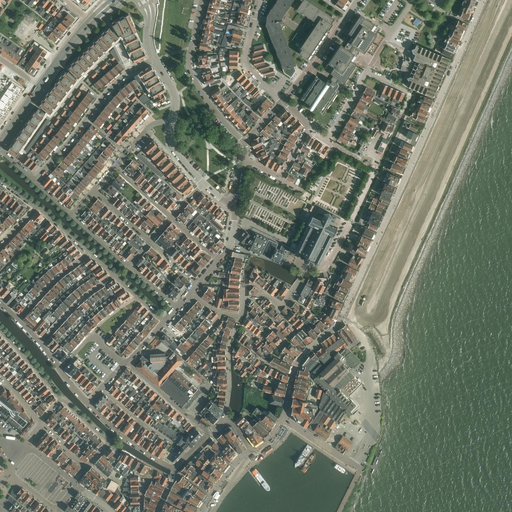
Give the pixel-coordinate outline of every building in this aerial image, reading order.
[(43,0),(37,9),(35,11),(37,12),(39,10),(41,8),(41,7),(42,6),(45,8),(51,1),(48,0),(43,0)] [(267,24),(266,24),(283,68),(282,68),(284,73),(291,77),(294,73),(296,70),(294,66),(296,65),(296,64),(295,61),(294,61),(291,51),(290,49),(286,39),(285,37),(285,36),(281,27),(281,26),(281,24),(280,24),(280,23),(281,23),(283,23),(283,21),(280,21),(280,20),(281,19),(283,18),(282,17),(285,13),(288,9),(289,8),(290,7),(290,6),(292,2),(293,2),(293,1),(293,0),(277,0),(267,16),(267,17),(268,17),(267,24)] [(301,0),(302,1),(296,9),(317,23),(316,24),(308,35),(301,46),(300,48),(301,49),(299,53),(309,60),(326,34),(325,33),(328,29),(330,26),(331,23),(335,19),(307,0),(301,0)] [(333,0),(337,2),(335,5),(342,10),(345,5),(339,0),(338,0),(333,0)] [(466,0),(464,6),(465,6),(472,9),(473,6),(474,6),(475,4),(474,4),(466,0)] [(51,1),(45,8),(50,12),(55,5),(51,1)] [(210,1),(208,7),(218,9),(219,7),(220,6),(230,9),(231,7),(220,4),(210,1)] [(47,16),(45,18),(47,20),(49,18),(51,15),(52,14),(55,16),(60,9),(55,5),(50,12),(47,16)] [(465,6),(460,17),(467,20),(472,9),(465,6)] [(208,7),(207,13),(215,15),(215,14),(217,15),(218,9),(208,7)] [(60,11),(58,13),(61,16),(65,19),(71,25),(75,20),(68,14),(67,12),(64,15),(60,11)] [(207,13),(206,19),(214,21),(216,21),(227,24),(228,21),(217,18),(216,18),(217,15),(215,15),(207,13)] [(8,150),(8,151),(22,160),(28,153),(33,145),(39,137),(44,129),(50,121),(53,117),(80,82),(116,47),(115,45),(118,44),(121,43),(130,62),(131,64),(147,57),(135,32),(137,31),(129,14),(116,23),(115,23),(111,27),(69,68),(69,69),(68,69),(66,72),(65,72),(63,75),(63,76),(60,79),(60,80),(58,82),(57,83),(56,85),(55,85),(53,88),(53,89),(52,89),(50,92),(49,93),(47,96),(46,97),(44,100),(43,102),(42,102),(40,105),(39,106),(38,108),(8,150)] [(340,45),(324,69),(333,76),(331,79),(330,79),(330,80),(335,84),(336,83),(339,79),(344,83),(356,64),(352,62),(359,52),(357,52),(359,50),(364,53),(377,33),(381,29),(374,24),(360,15),(351,29),(348,33),(352,36),(344,47),(340,45)] [(232,17),(231,19),(235,21),(236,21),(235,25),(243,27),(244,26),(246,20),(238,18),(232,17)] [(54,18),(51,21),(53,23),(54,22),(58,25),(56,28),(63,33),(67,29),(61,24),(60,23),(56,19),(54,18)] [(65,19),(61,24),(67,29),(71,25),(65,19)] [(206,19),(204,25),(212,27),(215,27),(225,29),(226,27),(216,24),(216,21),(214,21),(206,19)] [(457,20),(455,22),(457,23),(456,26),(464,30),(467,24),(465,24),(458,21),(457,20)] [(50,22),(48,25),(51,28),(52,27),(54,30),(52,32),(59,38),(63,33),(56,28),(50,22)] [(204,25),(203,30),(211,32),(213,33),(223,35),(224,32),(214,30),(215,27),(212,27),(204,25)] [(228,25),(225,35),(227,35),(241,39),(243,31),(240,31),(240,28),(228,25)] [(452,25),(450,29),(454,31),(461,35),(464,30),(456,26),(452,25)] [(47,27),(43,31),(45,32),(46,31),(50,34),(48,37),(55,43),(59,38),(52,32),(48,28),(47,27)] [(203,30),(202,36),(210,38),(213,39),(214,36),(212,36),(213,33),(211,32),(203,30)] [(449,34),(448,36),(459,41),(461,35),(454,31),(452,35),(449,34)] [(225,35),(221,46),(227,47),(228,44),(226,44),(228,38),(230,39),(230,38),(232,38),(232,39),(231,44),(239,46),(239,45),(240,45),(241,43),(241,42),(240,42),(241,39),(227,35),(225,35)] [(202,36),(201,42),(208,44),(209,44),(212,44),(213,39),(210,38),(202,36)] [(447,40),(446,42),(447,43),(455,46),(456,47),(459,41),(448,36),(447,40)] [(201,42),(199,48),(207,50),(211,51),(212,48),(208,47),(208,44),(201,42)] [(5,47),(1,54),(6,58),(15,45),(12,43),(10,46),(7,46),(6,46),(5,47)] [(445,48),(444,49),(452,52),(453,52),(455,46),(447,43),(445,48)] [(255,49),(253,49),(254,53),(261,51),(265,51),(263,44),(254,47),(255,49)] [(15,45),(6,58),(11,61),(16,54),(15,54),(16,53),(15,52),(15,50),(17,46),(15,45)] [(404,62),(400,70),(410,74),(405,85),(406,86),(417,90),(433,98),(450,60),(434,53),(433,52),(430,51),(416,45),(415,49),(412,50),(413,53),(411,56),(408,57),(409,60),(409,62),(405,60),(404,62)] [(441,46),(439,49),(443,51),(442,54),(450,57),(452,52),(444,49),(445,48),(441,46)] [(40,47),(36,52),(44,58),(48,52),(40,47)] [(16,54),(11,61),(16,65),(21,57),(19,53),(22,49),(20,48),(16,53),(15,54),(16,54)] [(114,48),(110,52),(113,55),(115,58),(118,61),(120,61),(114,48)] [(221,48),(219,53),(219,57),(220,57),(223,57),(223,52),(227,53),(227,49),(221,48)] [(253,56),(252,56),(253,60),(255,60),(255,61),(262,59),(261,58),(263,57),(262,54),(261,51),(254,53),(252,53),(253,56)] [(36,52),(32,57),(40,63),(44,58),(36,52)] [(197,54),(197,59),(198,59),(199,61),(208,60),(218,58),(217,55),(208,57),(208,53),(202,54),(201,53),(197,54)] [(32,57),(29,63),(36,68),(40,63),(32,57)] [(21,61),(19,64),(21,65),(23,62),(26,65),(26,66),(25,68),(29,71),(29,72),(32,75),(33,75),(35,72),(35,71),(36,68),(29,63),(25,60),(22,58),(21,61)] [(255,62),(253,62),(255,66),(256,66),(256,68),(258,68),(265,66),(265,65),(265,63),(264,59),(262,60),(262,59),(255,61),(255,62)] [(117,65),(114,67),(119,73),(124,69),(119,63),(118,61),(116,63),(117,65)] [(201,73),(200,73),(202,77),(203,76),(203,78),(213,75),(211,70),(214,70),(213,69),(220,67),(219,63),(215,65),(212,66),(208,66),(204,68),(205,71),(201,72),(201,73)] [(265,66),(258,68),(259,71),(261,71),(261,73),(263,72),(270,71),(270,70),(270,68),(269,64),(268,64),(265,65),(265,66)] [(151,66),(139,73),(142,78),(144,77),(144,78),(143,79),(146,84),(147,83),(148,84),(147,85),(150,90),(151,89),(152,91),(153,92),(152,93),(154,98),(155,98),(163,93),(166,91),(166,90),(164,87),(163,86),(162,87),(161,85),(160,84),(161,83),(161,82),(160,79),(159,79),(159,78),(157,79),(157,78),(158,77),(157,76),(157,75),(156,73),(155,73),(155,72),(154,73),(153,71),(154,71),(153,70),(154,69),(152,67),(151,66)] [(114,67),(109,72),(114,77),(119,73),(114,67)] [(270,71),(263,72),(264,76),(266,76),(266,78),(275,75),(274,69),(273,69),(270,70),(270,71)] [(236,79),(231,84),(234,86),(244,76),(240,71),(235,77),(236,79)] [(109,72),(104,76),(109,81),(114,77),(109,72)] [(204,80),(203,80),(204,84),(205,84),(209,83),(210,86),(222,82),(222,78),(217,80),(217,79),(214,80),(213,75),(203,78),(204,80)] [(104,76),(99,80),(104,86),(109,81),(104,76)] [(244,76),(234,86),(235,88),(236,88),(241,83),(243,85),(248,80),(244,76)] [(304,98),(303,100),(311,105),(309,108),(309,109),(310,110),(311,111),(312,111),(313,110),(314,108),(322,113),(324,111),(325,111),(329,105),(328,104),(331,100),(332,101),(337,94),(336,93),(337,91),(338,90),(338,91),(339,90),(340,88),(341,87),(335,84),(330,80),(328,81),(326,83),(318,78),(316,80),(315,79),(310,86),(312,87),(309,91),(308,90),(303,97),(304,98)] [(135,79),(129,83),(134,90),(139,85),(135,79)] [(99,80),(94,84),(99,90),(104,86),(99,80)] [(248,80),(243,85),(247,89),(252,84),(248,80)] [(11,81),(0,96),(0,119),(22,89),(11,81)] [(129,83),(124,87),(129,94),(134,90),(129,83)] [(242,94),(244,96),(246,94),(249,91),(250,93),(251,93),(256,88),(252,84),(247,89),(242,94)] [(382,84),(379,92),(382,93),(381,96),(383,97),(388,86),(382,84)] [(212,91),(210,93),(214,98),(220,93),(222,92),(222,91),(225,89),(225,90),(228,88),(225,85),(223,87),(221,89),(219,86),(216,89),(215,87),(210,90),(212,91)] [(388,86),(383,97),(385,98),(387,95),(390,96),(393,89),(388,86)] [(124,87),(119,92),(125,98),(127,96),(128,98),(129,97),(131,96),(129,94),(124,87)] [(250,93),(248,95),(250,98),(253,95),(255,97),(260,92),(260,91),(258,89),(256,88),(251,93),(250,93)] [(363,93),(372,98),(375,93),(366,88),(365,88),(364,90),(365,91),(363,93)] [(393,89),(390,96),(393,98),(392,101),(394,102),(399,91),(393,89)] [(399,91),(394,102),(396,103),(398,100),(401,101),(405,94),(399,91)] [(119,92),(114,97),(120,102),(124,98),(125,98),(119,92)] [(220,93),(214,98),(215,99),(214,100),(216,102),(217,102),(223,97),(224,97),(222,95),(224,94),(222,92),(220,93)] [(88,93),(84,98),(91,103),(94,98),(88,93)] [(144,93),(139,99),(144,104),(151,100),(144,93)] [(151,100),(144,104),(147,106),(155,101),(157,105),(160,103),(162,103),(165,101),(166,100),(166,99),(163,93),(155,98),(154,98),(153,98),(151,100)] [(361,95),(360,98),(360,99),(367,103),(369,99),(372,101),(373,98),(363,93),(363,94),(362,95),(361,95)] [(217,102),(217,103),(218,105),(219,105),(220,106),(226,102),(227,101),(230,98),(232,97),(230,95),(226,98),(225,96),(224,97),(223,97),(217,102)] [(420,95),(418,102),(420,103),(429,107),(430,107),(433,101),(424,97),(420,95)] [(114,97),(110,102),(116,107),(120,102),(114,97)] [(84,98),(81,102),(87,108),(91,103),(84,98)] [(229,105),(223,110),(224,112),(226,115),(227,114),(234,108),(232,106),(237,101),(239,99),(238,98),(231,104),(229,105)] [(267,98),(262,103),(263,103),(268,108),(273,104),(267,98)] [(360,99),(357,104),(365,108),(367,110),(369,107),(365,105),(367,103),(360,99)] [(81,102),(77,107),(83,112),(85,110),(87,108),(81,102)] [(110,102),(105,107),(112,112),(116,107),(110,102)] [(226,102),(220,106),(221,108),(221,109),(222,110),(223,110),(229,105),(226,102)] [(255,108),(255,109),(255,110),(256,111),(255,112),(261,117),(268,108),(263,103),(262,105),(259,107),(258,106),(257,106),(256,107),(255,108)] [(418,108),(427,112),(429,107),(420,103),(418,108)] [(357,104),(354,110),(368,117),(368,116),(368,115),(367,115),(366,115),(362,113),(363,112),(364,109),(365,108),(357,104)] [(132,105),(130,108),(143,119),(145,117),(147,115),(147,114),(149,111),(143,106),(140,109),(138,110),(132,105)] [(234,108),(227,114),(228,116),(228,117),(229,118),(230,118),(236,113),(234,111),(235,110),(238,107),(236,105),(234,108)] [(389,108),(388,110),(391,111),(391,112),(393,112),(392,114),(398,117),(399,114),(398,114),(400,110),(392,106),(391,108),(389,108)] [(77,107),(73,112),(80,117),(83,112),(77,107)] [(105,107),(102,112),(108,117),(112,112),(105,107)] [(247,107),(245,109),(249,112),(249,114),(248,115),(256,122),(259,118),(252,111),(247,107)] [(284,107),(278,114),(280,116),(279,118),(280,119),(281,120),(283,118),(289,112),(284,107)] [(417,107),(414,113),(425,118),(427,112),(418,108),(417,107)] [(130,108),(128,109),(131,111),(130,111),(135,115),(133,118),(139,123),(143,119),(130,108)] [(71,110),(67,115),(70,117),(76,122),(80,117),(73,112),(71,110)] [(236,113),(230,118),(234,122),(244,111),(243,110),(239,113),(237,112),(236,113)] [(354,110),(351,115),(356,118),(360,120),(362,121),(364,118),(367,120),(368,117),(354,110)] [(244,111),(234,122),(235,124),(235,125),(236,126),(237,126),(243,120),(241,118),(246,113),(244,111)] [(98,117),(97,117),(104,122),(105,121),(108,117),(102,112),(98,117)] [(289,112),(283,118),(285,121),(283,123),(285,125),(293,116),(289,112)] [(411,117),(420,121),(423,122),(425,118),(414,113),(413,112),(411,116),(411,117)] [(384,116),(383,118),(386,119),(394,123),(396,119),(394,118),(395,116),(389,113),(387,118),(384,116)] [(243,120),(237,126),(241,130),(247,124),(249,121),(251,119),(247,116),(246,117),(248,119),(245,123),(243,120)] [(273,119),(272,120),(274,122),(278,125),(280,126),(283,123),(281,122),(279,120),(276,116),(273,119)] [(70,117),(66,121),(72,127),(76,122),(70,117)] [(97,117),(94,123),(99,127),(104,122),(97,117)] [(285,129),(284,130),(287,132),(287,131),(287,129),(287,127),(288,127),(290,124),(292,126),(298,120),(294,117),(288,122),(285,125),(285,129)] [(351,117),(347,122),(352,125),(356,127),(360,128),(361,128),(362,127),(362,126),(362,125),(358,123),(360,120),(356,118),(355,119),(351,117)] [(133,118),(129,122),(135,128),(139,123),(133,118)] [(125,119),(123,121),(127,124),(127,125),(125,127),(131,132),(135,128),(129,122),(125,119)] [(383,125),(381,129),(383,130),(383,131),(385,133),(386,132),(387,132),(387,131),(391,133),(393,128),(394,126),(391,124),(392,123),(386,120),(385,121),(383,125)] [(66,121),(62,126),(69,131),(71,128),(72,127),(66,121)] [(247,124),(241,130),(243,131),(242,132),(244,133),(245,133),(250,128),(248,126),(251,123),(249,121),(247,124)] [(272,121),(268,124),(274,130),(275,131),(276,129),(275,128),(277,126),(272,121)] [(293,127),(289,131),(291,133),(296,136),(298,137),(300,133),(299,132),(302,130),(301,129),(304,126),(298,121),(293,127)] [(405,121),(404,123),(406,124),(405,126),(409,128),(417,132),(418,128),(418,127),(411,124),(411,123),(405,121)] [(347,123),(344,128),(352,133),(354,129),(356,131),(360,133),(361,130),(356,127),(352,125),(352,126),(347,123)] [(92,125),(88,129),(95,135),(97,132),(104,139),(106,136),(104,134),(99,130),(92,125)] [(115,125),(112,128),(118,133),(117,135),(118,135),(114,139),(120,145),(127,136),(121,131),(117,127),(115,125)] [(267,125),(264,129),(269,134),(271,133),(276,138),(278,136),(276,133),(273,131),(267,125)] [(62,126),(59,131),(65,136),(69,131),(62,126)] [(125,127),(121,131),(127,136),(131,132),(125,127)] [(342,131),(341,133),(353,140),(356,135),(344,128),(343,130),(343,129),(342,131)] [(88,129),(84,134),(91,139),(95,135),(88,129)] [(409,130),(406,137),(413,140),(415,141),(418,134),(416,134),(409,130)] [(58,131),(55,135),(61,141),(61,140),(65,136),(59,131),(58,131)] [(84,134),(81,139),(87,144),(91,139),(84,134)] [(289,136),(288,139),(295,143),(297,138),(295,137),(290,134),(289,136)] [(307,138),(305,142),(308,144),(307,147),(310,149),(312,146),(315,139),(314,138),(308,134),(306,138),(307,138)] [(341,134),(338,139),(346,144),(348,141),(354,144),(355,142),(355,141),(341,134)] [(55,135),(51,140),(57,145),(61,141),(55,135)] [(280,138),(279,140),(282,141),(283,141),(286,143),(284,145),(291,149),(294,144),(287,140),(288,139),(282,136),(280,138)] [(255,141),(251,143),(254,149),(266,143),(263,138),(261,139),(260,138),(260,139),(259,137),(258,138),(257,138),(256,139),(254,140),(255,141)] [(81,139),(77,143),(84,149),(86,150),(91,154),(92,152),(90,151),(88,149),(88,148),(85,146),(87,144),(81,139)] [(107,139),(105,141),(109,145),(107,147),(113,152),(117,148),(111,143),(107,140),(107,139)] [(272,142),(268,143),(270,148),(277,144),(278,142),(274,139),(273,139),(275,143),(273,144),(272,142)] [(51,140),(47,144),(53,150),(57,145),(51,140)] [(149,143),(144,148),(144,149),(154,160),(164,151),(160,148),(161,148),(160,146),(158,145),(157,143),(153,140),(152,141),(151,141),(149,142),(149,143)] [(317,152),(312,160),(315,162),(320,156),(321,153),(326,146),(320,142),(319,143),(317,141),(313,147),(312,149),(317,152)] [(404,142),(401,148),(410,152),(413,146),(410,145),(405,142),(404,142)] [(45,146),(43,149),(49,154),(53,150),(47,144),(45,143),(43,144),(45,146)] [(75,146),(74,148),(80,153),(82,150),(85,152),(88,154),(89,156),(91,154),(86,150),(84,149),(77,143),(75,146)] [(103,143),(101,145),(105,149),(104,151),(109,156),(113,152),(107,147),(103,143)] [(270,148),(257,154),(258,156),(258,157),(259,159),(260,159),(260,160),(268,156),(266,153),(270,151),(272,154),(272,153),(275,148),(277,145),(277,144),(270,148)] [(262,146),(255,150),(257,154),(266,149),(264,145),(262,146)] [(301,153),(300,155),(305,158),(306,156),(308,154),(310,149),(306,147),(303,145),(301,150),(305,152),(304,155),(301,153)] [(380,145),(377,151),(383,153),(386,148),(380,145)] [(284,146),(281,151),(288,154),(291,150),(284,146)] [(321,153),(320,156),(324,158),(326,156),(327,157),(332,150),(330,149),(326,146),(322,152),(321,153)] [(99,147),(98,149),(102,153),(100,155),(106,160),(109,156),(104,151),(99,147)] [(74,148),(70,153),(76,158),(77,158),(81,154),(80,153),(74,148)] [(43,149),(39,153),(45,159),(49,154),(43,149)] [(401,149),(398,155),(407,159),(409,154),(407,153),(408,152),(407,152),(401,149)] [(95,151),(92,155),(94,157),(96,155),(98,157),(96,159),(102,164),(106,160),(100,155),(99,153),(96,151),(95,151)] [(164,151),(154,160),(164,172),(174,163),(171,159),(170,158),(168,156),(167,155),(164,151)] [(281,152),(278,156),(280,157),(285,160),(288,155),(281,152)] [(70,153),(66,157),(72,162),(74,160),(76,161),(78,160),(77,159),(77,158),(76,158),(70,153)] [(139,153),(137,155),(161,177),(164,175),(139,153)] [(263,162),(263,163),(263,164),(268,167),(271,160),(272,159),(273,159),(275,155),(272,153),(272,154),(269,155),(270,156),(269,159),(267,157),(264,162),(264,161),(263,162)] [(92,155),(88,159),(89,159),(90,161),(92,159),(97,163),(95,165),(101,171),(105,166),(102,164),(96,159),(94,157),(92,155)] [(294,162),(293,164),(300,168),(300,167),(302,163),(303,162),(305,159),(305,158),(300,155),(298,155),(296,159),(299,161),(298,164),(294,162)] [(27,156),(22,161),(26,165),(31,159),(27,156)] [(272,160),(268,167),(273,170),(277,163),(278,160),(280,157),(278,156),(277,156),(276,159),(274,161),(272,160)] [(397,156),(394,163),(399,165),(400,164),(404,166),(406,160),(397,156)] [(66,157),(62,162),(68,167),(70,169),(72,171),(74,169),(72,167),(70,165),(72,162),(66,157)] [(31,159),(26,165),(30,168),(35,162),(31,159)] [(88,159),(87,161),(92,166),(90,167),(92,169),(91,169),(97,175),(101,171),(95,165),(89,159),(88,159)] [(302,168),(300,173),(300,174),(302,175),(303,175),(307,177),(309,172),(312,167),(309,165),(310,163),(306,160),(305,163),(303,162),(302,163),(300,167),(302,168)] [(132,161),(128,166),(137,174),(138,173),(139,171),(138,170),(140,168),(138,166),(132,161)] [(35,162),(30,168),(34,171),(39,166),(35,162)] [(62,162),(58,166),(64,172),(66,170),(67,170),(73,174),(74,173),(72,171),(70,169),(68,167),(62,162)] [(85,163),(83,165),(89,170),(87,173),(88,173),(93,179),(97,175),(91,169),(92,169),(90,167),(85,163)] [(174,163),(164,172),(175,183),(184,174),(181,171),(180,170),(179,168),(177,166),(177,167),(174,163)] [(278,163),(274,170),(279,173),(282,166),(278,163)] [(293,164),(289,173),(292,175),(295,177),(296,175),(297,172),(300,168),(293,164)] [(392,164),(390,170),(396,173),(397,172),(401,173),(403,168),(392,164)] [(137,174),(133,178),(134,179),(138,183),(143,177),(145,175),(142,173),(142,172),(147,167),(145,165),(139,171),(138,173),(137,174)] [(127,166),(123,170),(129,175),(133,178),(137,174),(128,166),(127,166)] [(57,167),(53,172),(60,178),(61,179),(65,183),(67,181),(62,176),(64,173),(57,167)] [(81,168),(79,169),(86,175),(84,177),(84,178),(90,183),(93,179),(88,173),(81,168)] [(383,171),(381,175),(388,178),(386,182),(396,186),(397,184),(398,183),(397,183),(397,182),(398,181),(399,179),(399,178),(383,171)] [(77,172),(76,174),(82,180),(80,181),(80,182),(86,187),(90,183),(84,178),(84,177),(77,172)] [(45,181),(42,183),(47,187),(52,181),(53,179),(56,176),(52,173),(49,176),(47,178),(46,178),(44,180),(45,181)] [(287,175),(286,178),(287,178),(286,179),(293,183),(295,184),(298,178),(296,177),(295,177),(292,175),(289,173),(288,174),(289,174),(288,176),(287,175)] [(147,182),(143,187),(143,188),(147,192),(152,187),(156,183),(156,182),(157,181),(157,180),(159,178),(157,176),(155,174),(153,175),(156,178),(154,180),(150,185),(148,183),(147,182)] [(184,174),(175,183),(185,195),(191,190),(192,190),(193,189),(193,188),(195,186),(191,182),(192,182),(190,181),(189,179),(188,178),(184,174)] [(119,175),(115,179),(121,185),(124,188),(128,183),(125,181),(119,175)] [(74,176),(72,178),(79,183),(77,186),(83,191),(86,187),(80,182),(80,181),(76,177),(74,176)] [(143,177),(138,183),(142,186),(142,187),(143,187),(147,182),(148,181),(151,178),(149,176),(146,179),(143,177)] [(52,181),(47,187),(51,191),(57,184),(61,180),(59,179),(56,182),(53,179),(52,181)] [(68,182),(66,184),(69,186),(70,184),(75,188),(73,190),(79,195),(83,191),(77,186),(70,180),(68,182)] [(115,180),(111,184),(117,190),(119,188),(122,190),(123,189),(124,188),(115,180)] [(152,187),(147,192),(152,195),(156,190),(157,190),(163,183),(164,182),(162,180),(160,182),(160,183),(154,189),(152,187)] [(57,184),(51,191),(55,194),(65,184),(63,182),(60,186),(57,184)] [(382,182),(380,188),(394,194),(396,188),(382,182)] [(108,187),(105,190),(108,193),(112,196),(115,198),(117,196),(119,193),(117,191),(110,185),(108,188),(108,187)] [(62,189),(56,196),(60,199),(66,192),(67,192),(70,189),(68,187),(65,191),(62,189)] [(156,190),(152,195),(156,199),(161,194),(161,193),(162,193),(164,190),(162,188),(159,192),(157,190),(156,190)] [(380,188),(377,193),(391,199),(394,194),(380,188)] [(161,194),(156,199),(160,203),(166,196),(170,191),(169,190),(169,191),(168,190),(164,195),(162,193),(161,193),(161,194)] [(66,192),(60,199),(63,201),(65,203),(74,192),(72,191),(69,194),(67,192),(66,192)] [(0,197),(0,206),(1,205),(0,204),(0,202),(1,201),(3,203),(4,202),(9,195),(4,192),(0,197)] [(74,192),(65,203),(69,207),(74,201),(72,199),(75,196),(77,198),(78,196),(74,192)] [(170,200),(164,207),(169,211),(172,208),(176,204),(176,203),(175,203),(173,201),(175,199),(176,198),(178,200),(181,197),(176,193),(173,196),(173,197),(171,199),(170,200)] [(166,196),(160,203),(164,207),(170,200),(171,199),(173,197),(173,196),(171,194),(168,198),(166,196)] [(194,199),(190,203),(197,209),(206,198),(202,194),(199,198),(198,197),(196,199),(197,200),(200,203),(198,205),(195,202),(196,202),(194,199)] [(5,204),(2,209),(4,210),(5,209),(8,205),(13,198),(9,195),(4,202),(3,203),(5,204)] [(116,197),(111,202),(115,206),(123,197),(121,195),(118,198),(116,197)] [(136,204),(135,205),(137,207),(138,206),(138,205),(139,204),(140,204),(145,198),(141,195),(136,200),(138,203),(137,204),(136,204)] [(381,196),(379,199),(382,200),(381,202),(386,204),(389,205),(391,200),(381,196)] [(123,197),(115,206),(120,210),(126,203),(123,200),(125,198),(123,197)] [(371,200),(370,202),(372,203),(376,205),(377,203),(378,201),(371,197),(370,199),(371,199),(371,200)] [(13,198),(8,205),(13,208),(17,202),(16,201),(16,200),(14,198),(14,199),(13,198)] [(138,205),(138,206),(140,207),(138,209),(141,211),(142,209),(144,208),(149,202),(145,198),(140,204),(139,204),(138,205)] [(206,198),(197,209),(201,213),(211,201),(206,198)] [(98,199),(94,203),(100,209),(101,209),(104,205),(98,199)] [(126,203),(120,210),(124,213),(129,208),(126,205),(127,204),(129,206),(131,203),(128,200),(126,203)] [(211,201),(201,213),(203,214),(205,212),(208,209),(210,211),(215,205),(211,201)] [(378,201),(377,203),(378,204),(377,206),(383,209),(386,204),(381,202),(378,201)] [(14,213),(11,216),(12,218),(15,215),(22,205),(17,202),(13,208),(11,210),(13,212),(14,213)] [(149,202),(144,208),(148,211),(149,210),(153,206),(149,202)] [(94,203),(90,208),(96,214),(100,209),(94,203)] [(185,209),(183,211),(191,219),(193,216),(191,214),(195,210),(188,204),(184,208),(185,209)] [(15,215),(12,218),(16,221),(18,219),(17,217),(18,216),(20,217),(27,209),(22,205),(15,215)] [(100,209),(96,214),(97,214),(99,212),(101,213),(107,207),(104,205),(101,209),(100,209)] [(210,211),(206,217),(207,219),(209,217),(212,213),(214,215),(215,215),(220,209),(215,205),(210,211)] [(129,208),(124,213),(127,216),(128,217),(135,209),(136,208),(133,206),(130,209),(129,208)] [(103,216),(101,218),(103,220),(111,211),(107,207),(101,213),(103,215),(103,216)] [(82,216),(81,218),(85,222),(91,216),(94,213),(89,209),(86,212),(85,211),(81,215),(82,216)] [(135,209),(128,217),(132,221),(134,218),(136,216),(138,214),(140,211),(138,210),(137,211),(135,209)] [(211,219),(210,221),(217,227),(220,224),(215,220),(216,217),(221,221),(226,215),(224,213),(224,212),(220,209),(215,215),(211,219)] [(292,242),(290,247),(295,250),(295,251),(295,252),(295,255),(298,256),(300,255),(301,254),(306,256),(304,260),(308,262),(309,258),(315,261),(314,262),(315,264),(317,265),(320,264),(320,262),(321,263),(322,262),(321,262),(323,258),(324,258),(323,257),(325,253),(326,254),(326,252),(327,253),(328,250),(328,249),(327,248),(329,245),(330,245),(330,244),(331,240),(332,241),(333,239),(334,237),(335,235),(334,235),(337,228),(338,228),(338,227),(337,227),(341,219),(337,218),(337,217),(332,215),(332,216),(329,213),(325,213),(326,212),(319,209),(316,214),(316,215),(315,214),(314,216),(313,216),(309,224),(308,223),(308,224),(307,223),(307,224),(306,226),(306,227),(306,228),(301,238),(301,237),(299,239),(300,239),(299,241),(298,241),(296,242),(296,244),(292,242)] [(369,214),(368,216),(379,221),(382,215),(381,215),(375,212),(374,212),(370,210),(369,214)] [(111,211),(103,220),(107,224),(109,221),(110,220),(115,215),(111,211)] [(150,211),(146,216),(158,227),(162,222),(156,216),(154,215),(150,211)] [(180,213),(176,217),(183,223),(187,219),(189,221),(191,219),(183,211),(181,214),(180,213)] [(32,218),(30,221),(33,223),(35,220),(37,222),(43,216),(38,212),(32,218)] [(134,218),(132,221),(136,224),(142,217),(144,215),(142,214),(140,212),(138,215),(134,218)] [(157,214),(156,213),(154,215),(156,216),(162,222),(166,217),(160,212),(157,214)] [(3,213),(2,214),(6,219),(12,225),(13,223),(15,222),(15,221),(16,221),(12,218),(11,216),(10,215),(8,217),(3,213)] [(111,223),(109,225),(111,227),(114,224),(115,223),(115,222),(119,218),(117,216),(115,215),(110,220),(109,221),(111,223)] [(91,216),(86,222),(90,226),(98,217),(97,216),(94,219),(91,216)] [(367,218),(366,221),(369,222),(368,224),(372,225),(377,227),(377,226),(379,221),(368,216),(367,218)] [(0,221),(5,226),(8,228),(9,227),(10,228),(12,225),(11,225),(12,225),(6,219),(3,221),(3,220),(0,217),(0,221)] [(98,217),(90,226),(94,230),(99,224),(97,222),(100,219),(98,217)] [(142,217),(136,224),(141,229),(141,228),(145,231),(147,228),(149,229),(154,224),(147,219),(146,221),(142,217)] [(114,226),(112,228),(115,231),(118,228),(123,222),(119,218),(115,222),(115,223),(117,225),(115,227),(114,226)] [(361,218),(359,223),(367,227),(375,231),(377,227),(377,226),(377,227),(372,225),(368,224),(369,222),(366,221),(361,218)] [(30,221),(26,225),(35,233),(37,231),(37,230),(34,227),(36,226),(36,225),(33,223),(30,221)] [(100,224),(94,230),(99,234),(104,228),(101,226),(104,223),(102,221),(100,224)] [(47,230),(39,238),(41,240),(50,231),(50,230),(54,226),(50,222),(45,228),(47,230)] [(120,230),(117,233),(119,235),(127,226),(123,222),(118,228),(120,230)] [(172,223),(168,227),(176,235),(180,239),(182,236),(178,233),(180,230),(172,223)] [(196,223),(190,230),(195,234),(202,226),(202,225),(203,225),(201,223),(200,224),(198,226),(196,224),(196,223)] [(26,225),(23,229),(28,234),(30,231),(34,234),(35,233),(26,225)] [(104,228),(99,234),(102,237),(108,232),(107,231),(110,228),(106,225),(104,228)] [(202,226),(195,234),(199,237),(206,230),(204,228),(205,227),(202,225),(202,226)] [(41,240),(40,241),(42,243),(48,236),(51,234),(53,236),(59,230),(55,226),(50,231),(41,240)] [(127,226),(119,235),(121,237),(124,234),(126,236),(131,230),(127,226)] [(361,229),(359,233),(363,234),(372,239),(374,234),(375,234),(376,232),(366,228),(362,226),(361,229)] [(168,228),(164,231),(172,239),(174,237),(179,240),(180,239),(176,235),(168,228)] [(206,230),(199,237),(203,241),(208,236),(207,236),(205,234),(208,230),(207,228),(206,230)] [(208,236),(203,241),(207,245),(209,242),(209,243),(212,240),(214,238),(213,238),(214,238),(212,236),(217,229),(215,228),(213,230),(208,236)] [(23,229),(19,233),(24,238),(25,238),(26,236),(28,236),(30,238),(31,237),(32,237),(28,234),(23,229)] [(108,232),(102,237),(107,241),(112,235),(114,232),(112,230),(110,233),(109,233),(108,232)] [(126,236),(124,239),(125,240),(128,238),(130,240),(131,239),(136,234),(131,230),(126,236)] [(241,236),(238,239),(244,244),(247,241),(248,241),(251,237),(252,237),(251,236),(246,231),(245,231),(244,230),(240,235),(241,236)] [(44,247),(42,250),(43,250),(44,251),(47,254),(49,252),(55,246),(58,242),(64,236),(60,231),(53,238),(50,241),(45,246),(44,247)] [(164,231),(161,235),(161,236),(169,243),(170,244),(175,248),(177,245),(176,244),(175,244),(171,241),(172,239),(164,231)] [(19,233),(15,237),(21,242),(23,239),(24,240),(26,242),(28,241),(25,238),(24,238),(19,233)] [(244,246),(243,247),(244,248),(247,249),(247,250),(250,251),(259,256),(260,255),(260,254),(262,254),(269,239),(267,239),(267,238),(255,233),(253,238),(251,237),(248,241),(247,241),(244,244),(245,245),(244,246)] [(107,241),(106,241),(111,245),(116,239),(119,236),(117,234),(114,238),(112,235),(107,241)] [(130,240),(128,242),(129,243),(133,247),(137,250),(138,249),(141,246),(145,241),(137,235),(136,234),(131,239),(130,240)] [(186,235),(180,241),(183,243),(180,246),(182,248),(190,239),(186,235)] [(360,235),(358,240),(368,246),(369,245),(370,245),(370,243),(370,242),(371,240),(362,236),(360,235)] [(58,242),(55,246),(56,248),(59,245),(62,248),(69,242),(66,237),(65,238),(64,236),(58,242)] [(161,236),(156,241),(159,244),(162,247),(165,250),(168,247),(172,251),(175,248),(170,244),(169,243),(161,236)] [(15,237),(11,241),(17,246),(19,243),(22,246),(24,245),(21,242),(15,237)] [(214,238),(212,240),(221,248),(221,249),(225,245),(223,243),(220,240),(218,242),(214,238)] [(116,239),(111,245),(115,248),(120,243),(117,240),(116,239)] [(190,239),(182,248),(184,250),(186,248),(185,247),(187,246),(189,248),(194,243),(190,239)] [(262,254),(261,254),(281,264),(284,259),(283,258),(285,253),(285,252),(284,252),(285,250),(288,251),(292,250),(295,251),(295,250),(290,247),(282,244),(280,250),(278,249),(278,248),(276,247),(278,244),(269,239),(262,254)] [(120,243),(115,248),(119,252),(124,246),(122,245),(125,242),(123,240),(122,241),(120,243)] [(211,244),(209,247),(216,253),(221,248),(212,240),(209,243),(211,244)] [(358,240),(356,244),(357,245),(366,251),(367,249),(368,249),(369,247),(368,246),(358,240)] [(11,241),(8,245),(13,250),(16,247),(16,248),(19,250),(20,249),(17,246),(11,241)] [(71,242),(62,249),(63,251),(66,248),(69,251),(75,246),(71,242)] [(189,248),(186,251),(188,253),(191,250),(194,252),(198,246),(195,244),(194,243),(189,248)] [(8,245),(4,249),(9,254),(13,257),(14,255),(11,252),(13,250),(8,245)] [(169,254),(173,258),(179,251),(177,249),(179,247),(177,245),(175,248),(172,251),(169,254)] [(70,253),(67,256),(69,258),(72,255),(78,250),(75,246),(69,251),(68,251),(70,253)] [(194,252),(190,255),(194,259),(195,258),(197,256),(199,255),(203,250),(201,248),(200,248),(199,246),(198,246),(194,252)] [(122,251),(120,253),(124,257),(128,260),(134,253),(137,250),(133,247),(126,255),(122,251)] [(148,251),(147,252),(153,257),(152,259),(154,261),(159,256),(157,254),(157,253),(151,247),(150,248),(149,248),(148,250),(148,251)] [(351,249),(349,252),(355,255),(357,252),(360,248),(358,247),(357,248),(355,247),(353,249),(352,248),(351,249)] [(179,251),(173,258),(177,261),(182,256),(183,256),(186,252),(181,248),(179,251)] [(360,248),(357,252),(365,257),(367,252),(360,248)] [(4,249),(0,253),(6,258),(9,261),(11,259),(10,259),(8,257),(7,257),(7,256),(9,254),(4,249)] [(78,250),(72,255),(76,259),(82,255),(78,250)] [(203,250),(199,255),(207,263),(208,262),(212,258),(206,253),(203,250)] [(231,253),(230,255),(236,257),(234,263),(233,263),(232,267),(241,269),(242,265),(242,264),(242,263),(243,263),(242,263),(243,262),(242,262),(243,258),(244,254),(231,252),(231,253)] [(65,253),(63,254),(65,258),(63,259),(67,266),(68,266),(72,262),(69,258),(67,256),(65,253)] [(182,256),(177,261),(182,265),(187,260),(188,258),(190,256),(188,254),(184,258),(182,256)] [(159,256),(154,261),(159,265),(160,266),(165,261),(164,259),(160,255),(159,256)] [(199,255),(197,256),(199,258),(199,260),(198,262),(203,266),(204,267),(207,263),(199,255)] [(344,256),(342,259),(348,263),(348,264),(358,270),(364,258),(359,256),(358,258),(353,255),(350,259),(344,256)] [(59,263),(58,263),(63,269),(67,266),(63,259),(61,256),(59,257),(61,261),(59,263)] [(142,256),(136,264),(140,268),(147,260),(142,256)] [(86,264),(83,267),(84,270),(89,266),(88,265),(93,261),(89,257),(84,262),(86,264)] [(140,268),(138,269),(143,274),(148,268),(146,265),(148,262),(147,260),(140,268)] [(160,266),(159,267),(163,271),(164,270),(166,272),(172,266),(170,264),(166,260),(165,261),(160,266)] [(187,260),(182,265),(186,269),(192,262),(190,260),(189,261),(187,260)] [(193,267),(189,272),(195,277),(200,271),(199,271),(202,267),(194,260),(190,264),(193,267)] [(56,264),(54,266),(58,272),(63,269),(58,263),(59,263),(57,261),(55,263),(56,264)] [(91,268),(88,271),(89,273),(92,271),(99,265),(95,261),(94,262),(89,266),(91,268)] [(48,265),(46,267),(54,276),(58,272),(54,266),(53,266),(51,269),(48,265)] [(80,265),(76,268),(80,274),(85,271),(80,265)] [(148,268),(143,274),(147,277),(152,271),(150,270),(153,266),(151,265),(148,268)] [(346,265),(345,268),(347,269),(345,272),(354,276),(356,271),(347,266),(346,265)] [(93,273),(92,273),(95,276),(96,278),(97,277),(105,272),(104,271),(101,266),(100,267),(95,271),(93,273)] [(230,266),(228,272),(236,274),(240,275),(241,269),(232,267),(230,266)] [(46,268),(44,269),(47,272),(44,274),(50,280),(54,276),(46,267),(46,268)] [(76,268),(71,272),(78,281),(80,279),(83,278),(80,274),(76,268)] [(152,271),(147,277),(151,281),(157,275),(155,273),(157,270),(155,268),(152,271)] [(71,271),(67,275),(74,284),(78,281),(71,272),(71,271)] [(97,277),(96,278),(99,282),(100,282),(109,276),(106,271),(105,272),(97,277)] [(41,272),(37,276),(46,284),(50,280),(44,274),(42,276),(41,275),(43,273),(42,272),(41,272)] [(157,275),(151,281),(155,285),(163,276),(159,272),(157,275)] [(251,274),(250,276),(253,278),(251,281),(255,283),(260,276),(256,273),(254,272),(252,275),(251,274)] [(340,277),(341,278),(341,277),(351,282),(352,280),(353,277),(354,276),(345,272),(344,275),(342,274),(340,277)] [(89,274),(87,276),(94,285),(99,282),(96,278),(95,276),(92,278),(89,274)] [(178,276),(173,282),(180,289),(183,285),(184,284),(180,280),(181,279),(180,278),(182,275),(181,274),(178,276)] [(67,275),(62,278),(67,284),(70,282),(72,285),(74,284),(67,275)] [(37,276),(35,278),(36,278),(38,280),(36,282),(42,288),(46,284),(37,276)] [(88,280),(85,282),(89,288),(89,289),(90,289),(94,286),(94,285),(87,276),(85,277),(88,280)] [(163,276),(155,285),(160,288),(165,283),(167,279),(163,276)] [(181,279),(180,280),(184,284),(185,284),(186,285),(189,281),(184,276),(181,279)] [(335,283),(347,289),(348,288),(349,289),(353,282),(351,282),(341,277),(341,278),(340,277),(339,276),(335,283)] [(260,277),(256,283),(260,286),(265,280),(266,279),(264,278),(263,279),(260,277)] [(62,278),(58,282),(65,291),(67,290),(65,288),(64,287),(65,286),(68,289),(70,287),(67,284),(62,278)] [(272,286),(268,292),(273,296),(278,289),(275,287),(280,281),(277,279),(273,285),(272,286)] [(306,285),(312,288),(315,283),(313,282),(309,280),(308,279),(306,284),(306,285)] [(317,279),(309,296),(312,298),(314,293),(314,291),(317,293),(318,292),(322,294),(325,287),(321,285),(322,282),(317,279)] [(33,280),(32,282),(35,285),(34,287),(33,287),(39,292),(42,288),(36,282),(34,280),(33,280)] [(109,288),(107,289),(108,291),(118,285),(114,280),(107,285),(109,288)] [(265,280),(260,286),(264,289),(268,283),(269,282),(267,280),(266,282),(265,280)] [(80,281),(78,282),(85,292),(89,289),(89,288),(85,283),(83,284),(82,283),(80,281)] [(58,282),(54,286),(60,291),(61,290),(64,293),(65,291),(58,282)] [(78,287),(75,290),(80,296),(85,292),(78,282),(78,283),(76,284),(78,287)] [(168,290),(165,293),(166,294),(173,300),(179,293),(181,291),(176,287),(171,283),(167,289),(168,290)] [(335,283),(333,286),(336,287),(335,289),(337,290),(336,291),(346,296),(346,295),(347,295),(348,293),(347,292),(349,289),(347,289),(335,283)] [(6,286),(0,293),(4,298),(10,291),(8,289),(9,288),(9,287),(10,285),(8,284),(6,286)] [(113,289),(108,292),(110,294),(110,293),(114,290),(116,293),(122,289),(119,284),(113,289)] [(282,288),(279,292),(280,292),(285,296),(289,290),(286,287),(288,285),(285,284),(282,288)] [(306,285),(303,290),(310,293),(310,292),(312,288),(306,285)] [(27,286),(25,288),(27,289),(35,297),(38,293),(33,288),(31,289),(28,286),(27,286)] [(54,286),(51,290),(59,298),(59,297),(61,296),(62,294),(60,291),(54,286)] [(105,286),(100,289),(104,296),(105,296),(107,294),(108,296),(109,296),(110,297),(111,296),(110,293),(110,294),(108,292),(105,287),(105,286)] [(254,287),(250,291),(255,295),(259,291),(254,287)] [(208,288),(204,293),(211,298),(216,302),(217,298),(213,295),(215,293),(208,288)] [(35,297),(27,289),(24,291),(27,294),(25,295),(27,297),(31,301),(35,297)] [(100,289),(96,293),(100,299),(100,298),(102,297),(105,301),(107,299),(106,298),(105,296),(104,296),(100,289)] [(124,289),(117,294),(119,296),(117,297),(118,298),(119,300),(128,294),(124,289)] [(14,290),(5,301),(9,304),(18,294),(14,290)] [(51,290),(47,293),(53,299),(55,297),(58,299),(59,298),(51,290)] [(74,291),(71,294),(76,299),(80,296),(75,290),(74,291)] [(303,290),(300,295),(307,298),(308,296),(310,293),(303,290)] [(68,291),(66,292),(68,294),(68,295),(69,296),(67,298),(72,304),(76,299),(71,294),(68,291)] [(336,291),(333,297),(343,302),(346,296),(336,291)] [(279,292),(276,297),(281,301),(285,296),(280,292),(279,292)] [(47,293),(43,297),(43,298),(50,304),(52,301),(54,303),(56,301),(53,299),(47,293)] [(96,293),(92,296),(96,302),(96,301),(98,300),(101,304),(102,302),(100,298),(100,299),(96,293)] [(128,294),(119,300),(122,304),(132,298),(129,293),(128,294)] [(204,293),(201,298),(208,303),(210,300),(214,304),(216,302),(211,298),(204,293)] [(215,306),(220,307),(222,300),(223,301),(224,298),(224,295),(224,294),(222,294),(220,298),(217,297),(215,306)] [(316,298),(314,303),(323,307),(327,298),(327,297),(326,296),(327,295),(324,294),(323,296),(322,296),(318,294),(316,298)] [(64,295),(62,296),(65,299),(63,302),(62,302),(68,308),(72,304),(67,298),(64,295)] [(307,298),(300,295),(297,300),(297,302),(303,305),(304,305),(307,298)] [(15,299),(10,305),(13,308),(14,308),(14,309),(14,308),(15,308),(22,299),(18,296),(17,297),(15,299)] [(88,298),(85,301),(93,310),(96,307),(93,303),(96,302),(92,296),(88,298)] [(114,296),(111,298),(118,307),(122,304),(119,300),(118,298),(116,299),(114,296)] [(307,298),(304,305),(310,308),(314,299),(312,298),(309,296),(308,296),(307,298)] [(43,298),(39,302),(40,302),(48,310),(50,308),(48,306),(50,304),(43,298)] [(111,303),(108,304),(113,311),(118,307),(111,298),(109,299),(111,303)] [(264,298),(259,303),(262,307),(268,301),(264,298)] [(14,308),(14,309),(15,310),(19,314),(25,308),(28,304),(26,302),(25,302),(25,301),(22,299),(15,308),(14,308)] [(58,301),(57,302),(60,304),(59,306),(64,312),(68,308),(62,302),(63,302),(59,299),(58,301)] [(327,301),(325,303),(333,307),(339,310),(342,303),(336,301),(333,299),(331,303),(327,301)] [(268,301),(262,307),(264,309),(268,305),(269,307),(271,304),(272,304),(269,300),(268,301)] [(85,301),(81,305),(84,308),(86,310),(88,308),(91,311),(93,310),(85,301)] [(106,301),(103,303),(104,305),(105,304),(106,306),(104,308),(109,314),(113,311),(108,304),(106,301)] [(198,301),(194,305),(203,313),(204,314),(206,312),(208,310),(206,308),(204,311),(202,308),(204,306),(198,301)] [(40,302),(36,306),(41,311),(44,308),(47,311),(48,310),(40,302)] [(136,308),(136,309),(133,311),(137,314),(139,312),(140,313),(144,307),(140,303),(139,305),(136,308)] [(295,303),(291,308),(292,309),(296,312),(297,313),(298,314),(299,312),(301,309),(299,308),(300,307),(295,303)] [(325,303),(324,306),(325,306),(326,307),(325,311),(330,314),(333,307),(325,303)] [(56,304),(54,306),(57,308),(55,311),(61,316),(64,312),(59,306),(56,304)] [(81,305),(77,309),(85,317),(87,316),(84,313),(85,313),(84,312),(86,311),(84,308),(81,305)] [(101,305),(98,307),(101,310),(100,311),(105,318),(109,314),(104,308),(101,305)] [(190,309),(196,314),(199,317),(203,313),(194,305),(190,309)] [(221,305),(220,309),(221,309),(230,312),(238,313),(239,306),(228,306),(224,305),(222,305),(221,305)] [(32,310),(36,314),(38,315),(41,311),(36,306),(32,310)] [(299,312),(304,316),(307,310),(303,307),(299,312)] [(330,314),(329,316),(333,320),(334,319),(335,320),(339,310),(333,307),(330,314)] [(93,312),(92,312),(100,321),(105,318),(100,311),(97,308),(94,310),(97,313),(96,315),(93,312)] [(145,308),(141,313),(143,316),(142,317),(141,318),(143,319),(145,317),(149,312),(145,308)] [(77,309),(73,313),(78,318),(80,316),(83,319),(85,317),(77,309)] [(190,309),(187,313),(193,319),(194,319),(193,319),(195,321),(197,319),(195,317),(194,316),(196,314),(190,309)] [(203,314),(201,316),(203,318),(206,321),(210,317),(213,313),(210,309),(209,309),(208,310),(204,315),(203,314)] [(28,314),(23,319),(32,327),(41,318),(38,315),(36,314),(32,310),(28,314)] [(50,310),(48,312),(55,318),(57,320),(61,316),(55,311),(54,310),(52,312),(50,310)] [(133,312),(130,315),(136,321),(138,319),(139,320),(138,321),(139,322),(141,321),(142,320),(143,320),(143,319),(141,318),(139,316),(137,314),(133,311),(133,312)] [(309,311),(305,315),(308,318),(306,320),(309,322),(311,320),(314,317),(313,315),(309,311)] [(48,312),(33,329),(37,333),(45,323),(49,319),(54,323),(57,320),(55,318),(48,312)] [(92,313),(90,314),(93,317),(91,319),(96,325),(100,321),(92,312),(92,313)] [(210,317),(206,321),(210,324),(218,315),(214,312),(213,313),(210,317)] [(276,313),(272,317),(274,319),(274,318),(278,322),(282,318),(278,314),(277,312),(276,313)] [(294,314),(292,312),(289,314),(287,317),(289,320),(291,321),(298,314),(297,313),(296,312),(294,314)] [(321,312),(318,315),(319,316),(322,320),(327,315),(323,312),(322,313),(321,312)] [(187,313),(183,317),(189,323),(190,323),(189,324),(190,325),(191,326),(194,323),(191,321),(193,319),(187,313)] [(70,316),(68,318),(74,323),(76,324),(77,325),(79,324),(79,323),(81,321),(80,321),(78,323),(76,321),(78,319),(72,314),(70,316)] [(298,314),(291,321),(295,325),(300,320),(298,318),(300,316),(298,314)] [(130,315),(126,320),(132,325),(135,328),(136,326),(134,324),(136,321),(130,315)] [(148,315),(147,317),(150,320),(155,325),(159,321),(154,317),(153,316),(151,318),(148,315)] [(328,315),(323,320),(327,325),(329,326),(334,321),(333,320),(329,316),(328,315)] [(88,316),(84,320),(93,328),(96,325),(91,319),(90,318),(88,316)] [(145,319),(143,321),(152,329),(155,325),(150,320),(147,317),(146,317),(145,319)] [(225,321),(225,322),(226,322),(228,323),(234,325),(236,320),(229,317),(227,320),(226,319),(225,321)] [(245,322),(243,324),(247,327),(250,323),(251,323),(253,320),(251,318),(250,320),(246,317),(245,319),(244,322),(245,322)] [(315,317),(310,323),(312,325),(313,324),(314,326),(319,321),(315,317)] [(68,318),(65,322),(70,327),(73,330),(75,327),(77,325),(76,324),(74,326),(72,325),(74,323),(68,318)] [(178,322),(188,330),(191,326),(190,325),(188,327),(186,325),(188,323),(182,318),(178,322)] [(206,321),(203,318),(202,319),(204,320),(201,323),(207,328),(210,324),(206,321)] [(301,320),(295,326),(298,329),(302,326),(304,324),(303,322),(304,321),(307,324),(308,322),(303,318),(301,320)] [(269,319),(266,323),(268,324),(267,325),(271,329),(276,323),(272,320),(271,321),(269,319)] [(84,320),(80,324),(89,332),(93,328),(84,320)] [(126,320),(123,324),(128,329),(131,331),(132,332),(133,330),(130,327),(132,325),(126,320)] [(250,323),(247,327),(249,329),(250,330),(256,322),(255,321),(253,320),(254,320),(253,320),(251,323),(250,323)] [(143,321),(141,323),(144,326),(143,327),(144,328),(149,333),(149,332),(152,329),(143,321)] [(221,321),(216,327),(220,331),(222,332),(223,329),(223,328),(224,327),(225,324),(224,323),(222,321),(221,321)] [(283,321),(276,327),(281,332),(286,327),(289,324),(288,323),(286,325),(283,321)] [(320,321),(315,326),(316,326),(320,331),(325,326),(320,321)] [(65,322),(61,325),(61,326),(61,325),(67,330),(70,333),(72,332),(68,329),(70,327),(65,322)] [(178,322),(174,326),(181,332),(183,330),(185,333),(188,330),(178,322)] [(256,322),(250,330),(254,333),(260,326),(258,324),(256,323),(257,323),(256,322)] [(45,323),(37,333),(42,337),(47,330),(45,328),(46,327),(47,325),(45,323)] [(197,327),(203,332),(207,328),(201,323),(197,327)] [(224,327),(223,328),(231,331),(233,326),(234,325),(228,323),(227,324),(225,327),(224,327)] [(80,324),(77,328),(85,336),(89,332),(80,324)] [(123,324),(119,328),(125,333),(126,334),(125,334),(128,336),(129,334),(127,332),(126,331),(128,329),(123,324)] [(344,325),(340,329),(350,344),(353,347),(359,342),(356,338),(357,338),(347,324),(344,325)] [(61,326),(58,330),(66,337),(67,336),(64,333),(67,330),(61,325),(61,326)] [(174,326),(171,330),(176,335),(177,336),(179,334),(180,334),(182,336),(184,334),(181,332),(174,326)] [(260,326),(254,333),(257,335),(258,336),(262,331),(263,329),(261,327),(260,326)] [(316,326),(312,329),(317,334),(320,331),(316,326)] [(138,327),(136,329),(145,337),(148,334),(149,333),(144,328),(142,330),(138,327)] [(196,329),(194,331),(199,337),(200,336),(203,332),(197,327),(196,329)] [(216,327),(209,334),(212,336),(215,333),(217,335),(220,331),(216,327)] [(286,327),(281,332),(286,337),(291,332),(286,327)] [(74,331),(73,332),(82,340),(85,336),(77,328),(75,330),(77,332),(76,333),(74,331)] [(119,328),(115,332),(116,333),(118,334),(120,336),(121,337),(122,338),(124,340),(126,338),(123,335),(125,333),(119,328)] [(223,329),(222,332),(224,332),(223,336),(228,338),(231,332),(231,331),(223,328),(223,329)] [(136,329),(134,331),(136,332),(136,331),(138,333),(137,333),(138,334),(136,336),(141,341),(145,337),(136,329)] [(190,329),(189,330),(192,333),(190,336),(196,341),(199,337),(194,331),(190,329)] [(296,334),(295,335),(301,341),(302,341),(302,340),(307,345),(312,340),(310,336),(309,337),(308,336),(302,329),(300,331),(296,334)] [(312,329),(308,333),(314,339),(318,336),(317,334),(312,329)] [(340,329),(337,331),(339,334),(347,346),(350,344),(340,329)] [(58,330),(54,334),(58,337),(60,339),(61,338),(62,338),(64,339),(66,337),(58,330)] [(279,331),(275,334),(277,335),(282,340),(285,337),(279,331)] [(73,332),(71,334),(73,336),(74,337),(72,339),(78,344),(82,340),(73,332)] [(113,335),(107,341),(112,345),(116,340),(120,336),(118,334),(116,333),(115,334),(116,335),(115,337),(113,335)] [(54,334),(46,342),(50,346),(56,339),(58,337),(54,334)] [(164,335),(160,339),(162,341),(173,350),(181,357),(184,354),(188,349),(181,343),(178,345),(166,334),(165,336),(164,335)] [(333,334),(321,343),(324,347),(331,355),(332,354),(342,347),(343,348),(346,346),(346,347),(347,346),(339,334),(335,336),(333,334)] [(131,335),(128,338),(131,340),(132,341),(137,346),(141,341),(136,336),(135,335),(133,337),(131,335)] [(243,340),(241,342),(244,345),(245,344),(250,338),(246,335),(244,337),(243,339),(243,340)] [(275,338),(273,340),(278,345),(280,342),(282,341),(282,340),(277,335),(274,338),(275,338)] [(295,335),(290,339),(296,346),(297,345),(302,350),(306,346),(301,341),(295,335)] [(68,338),(66,340),(74,348),(78,344),(72,339),(69,336),(68,338)] [(112,345),(116,349),(121,344),(119,342),(122,338),(121,337),(120,336),(116,340),(112,345)] [(190,336),(186,340),(192,345),(196,341),(190,336)] [(208,336),(205,340),(210,345),(212,342),(215,344),(214,346),(215,347),(216,347),(217,343),(216,343),(214,341),(214,340),(208,336)] [(219,336),(218,342),(221,343),(226,345),(228,338),(222,337),(219,336)] [(182,338),(180,341),(183,344),(189,349),(192,345),(186,340),(183,337),(182,338)] [(250,338),(245,344),(246,345),(246,346),(250,350),(253,347),(251,345),(254,342),(250,338)] [(127,339),(125,342),(134,350),(138,346),(137,346),(132,341),(130,343),(128,341),(129,340),(127,339)] [(64,342),(62,344),(64,347),(65,347),(71,352),(74,348),(66,340),(65,340),(64,341),(64,342)] [(205,340),(201,343),(207,348),(210,345),(205,340)] [(50,346),(50,347),(54,351),(59,344),(55,341),(50,346)] [(256,347),(254,348),(257,351),(259,348),(264,344),(262,341),(261,341),(257,345),(256,347)] [(267,341),(265,343),(266,343),(272,349),(277,345),(273,341),(270,343),(267,341)] [(125,342),(123,344),(124,346),(123,347),(126,349),(130,354),(131,354),(134,350),(125,342)] [(7,343),(0,349),(0,352),(0,353),(4,350),(5,351),(5,350),(7,352),(11,347),(7,343)] [(266,343),(263,346),(264,348),(265,349),(269,353),(272,349),(266,343)] [(200,344),(197,348),(203,354),(206,357),(207,356),(207,355),(204,353),(207,350),(200,344)] [(288,348),(287,348),(297,356),(300,352),(292,345),(291,344),(288,348)] [(241,345),(237,351),(240,352),(238,355),(240,356),(242,358),(243,357),(242,356),(243,355),(247,359),(253,354),(249,350),(248,349),(248,350),(247,349),(241,345)] [(285,346),(281,351),(281,352),(294,359),(297,356),(287,348),(288,348),(287,347),(285,346)] [(8,353),(4,357),(6,360),(11,356),(15,351),(11,347),(7,352),(8,353)] [(58,348),(54,353),(58,357),(57,358),(62,362),(68,355),(71,352),(65,347),(64,347),(62,349),(59,347),(58,348)] [(300,368),(300,370),(311,373),(310,375),(314,379),(313,379),(316,382),(317,382),(326,391),(325,391),(343,410),(343,409),(349,415),(350,414),(352,412),(350,411),(356,405),(352,401),(350,402),(341,392),(342,391),(339,389),(341,388),(342,389),(354,377),(355,376),(353,374),(347,369),(350,366),(351,368),(352,367),(354,368),(361,361),(351,351),(350,352),(345,348),(340,353),(338,351),(334,355),(332,354),(331,355),(324,347),(315,354),(319,359),(317,360),(316,359),(315,360),(310,357),(309,356),(302,365),(303,365),(302,369),(300,368)] [(197,348),(193,352),(200,358),(202,355),(206,359),(206,357),(203,354),(197,348)] [(257,351),(256,352),(263,359),(265,356),(262,353),(261,352),(262,351),(259,348),(257,351)] [(141,361),(136,366),(157,385),(159,386),(160,386),(169,375),(183,360),(181,357),(173,350),(169,354),(169,356),(166,357),(165,353),(150,354),(150,358),(147,358),(147,359),(143,355),(139,359),(141,361)] [(12,359),(9,362),(10,364),(12,362),(14,360),(15,360),(19,355),(15,351),(11,356),(12,358),(12,359)] [(312,351),(308,355),(309,356),(310,357),(315,360),(316,359),(317,360),(319,359),(315,354),(312,351)] [(193,352),(190,356),(196,362),(198,363),(201,366),(203,368),(204,369),(204,368),(204,369),(207,365),(205,363),(205,362),(203,364),(199,361),(199,359),(200,358),(193,352)] [(279,352),(278,354),(279,355),(278,357),(282,360),(291,365),(294,359),(281,352),(281,353),(279,352)] [(253,354),(247,359),(248,359),(252,363),(257,358),(253,354)] [(16,363),(14,364),(12,366),(14,368),(16,366),(23,359),(19,355),(15,360),(16,362),(15,362),(16,363)] [(186,360),(192,366),(194,364),(196,366),(198,363),(196,362),(190,356),(186,360)] [(274,357),(269,362),(289,373),(291,366),(274,357)] [(72,362),(65,369),(69,373),(72,376),(79,368),(83,363),(84,363),(80,360),(78,358),(73,363),(72,362)] [(257,358),(252,363),(256,367),(261,362),(257,358)] [(23,359),(16,366),(17,368),(20,366),(22,368),(27,363),(23,359)] [(238,361),(234,366),(239,370),(243,365),(242,364),(244,361),(240,359),(238,361)] [(3,362),(0,365),(0,370),(1,372),(9,364),(8,363),(6,364),(5,364),(3,362)] [(22,368),(18,372),(20,374),(22,372),(24,374),(30,367),(27,364),(27,363),(22,368)] [(9,364),(1,372),(5,376),(11,371),(9,369),(10,367),(11,368),(12,367),(9,364)] [(246,366),(243,368),(247,372),(249,370),(253,374),(257,369),(251,364),(248,368),(246,366)] [(265,372),(266,372),(270,375),(273,369),(268,366),(268,367),(265,372)] [(5,376),(9,380),(17,372),(15,370),(13,368),(11,371),(5,376)] [(79,371),(74,377),(78,381),(88,370),(86,368),(81,373),(79,371)] [(127,368),(120,376),(122,378),(121,379),(125,382),(127,384),(135,374),(127,368)] [(243,368),(239,373),(243,377),(247,372),(243,368)] [(254,374),(252,376),(255,379),(257,377),(258,375),(259,375),(262,370),(260,369),(259,368),(254,374)] [(27,377),(24,379),(26,381),(27,380),(29,378),(35,373),(32,369),(25,375),(27,377)] [(214,378),(214,379),(215,379),(226,379),(227,376),(225,375),(226,370),(216,369),(216,370),(216,375),(214,378)] [(88,370),(78,381),(82,385),(88,378),(89,376),(87,375),(90,372),(88,370)] [(274,370),(271,375),(278,378),(280,373),(274,370)] [(300,370),(298,376),(310,379),(311,377),(310,376),(310,375),(311,373),(300,370)] [(169,375),(160,386),(186,409),(188,406),(189,405),(191,403),(199,394),(201,392),(200,391),(198,389),(183,376),(177,371),(175,371),(174,372),(170,376),(169,375)] [(17,372),(9,380),(13,384),(18,379),(16,376),(19,374),(17,372)] [(29,382),(28,383),(30,385),(39,377),(35,373),(29,378),(31,380),(29,382)] [(280,373),(278,378),(284,381),(287,382),(289,377),(280,373)] [(135,374),(127,384),(128,385),(129,386),(131,383),(133,385),(134,384),(137,381),(139,378),(135,374)] [(88,378),(82,385),(86,388),(96,377),(94,375),(90,380),(88,378)] [(295,387),(294,392),(308,396),(309,390),(312,379),(310,379),(298,376),(297,376),(294,387),(295,387)] [(39,377),(30,385),(31,387),(34,384),(36,387),(42,382),(39,377)] [(96,377),(86,388),(91,392),(96,386),(98,384),(96,382),(98,379),(96,377)] [(137,381),(134,384),(135,384),(134,385),(136,386),(138,388),(141,385),(141,384),(143,382),(139,378),(137,381)] [(20,380),(14,385),(18,389),(23,385),(26,383),(25,381),(23,382),(23,383),(22,383),(20,380)] [(286,390),(287,384),(275,380),(273,387),(286,390)] [(115,385),(109,392),(114,395),(120,388),(121,387),(118,385),(119,384),(116,381),(114,384),(115,385)] [(38,390),(35,392),(37,394),(39,392),(40,391),(46,386),(42,382),(36,387),(37,387),(36,387),(38,390)] [(139,392),(138,393),(139,394),(140,395),(141,394),(148,386),(144,382),(140,386),(139,388),(141,390),(139,392)] [(18,389),(18,390),(21,394),(27,389),(30,387),(28,384),(25,387),(23,385),(18,389)] [(264,385),(262,390),(271,393),(273,387),(264,385)] [(41,394),(38,396),(40,398),(44,395),(50,390),(46,386),(40,391),(39,392),(41,394)] [(120,388),(114,395),(118,399),(124,392),(121,390),(122,389),(123,387),(122,386),(121,387),(120,388)] [(141,394),(140,395),(143,398),(144,396),(143,396),(145,394),(147,395),(152,389),(148,386),(141,394)] [(3,387),(0,389),(0,416),(1,417),(0,417),(10,425),(23,436),(36,422),(9,391),(8,392),(3,387)] [(273,387),(271,393),(284,397),(286,390),(273,387)] [(21,394),(25,398),(30,393),(29,392),(27,389),(21,394)] [(30,393),(25,398),(28,402),(34,397),(32,395),(35,393),(33,391),(31,389),(29,391),(30,391),(29,392),(30,393)] [(152,389),(147,395),(150,398),(148,401),(150,403),(158,394),(152,389)] [(50,390),(44,395),(45,397),(44,398),(46,401),(47,400),(53,395),(50,390)] [(128,397),(123,403),(127,406),(132,400),(130,398),(136,392),(136,391),(134,390),(132,392),(128,396),(128,397)] [(326,413),(314,430),(315,431),(317,433),(322,436),(326,438),(331,431),(334,426),(338,422),(345,413),(340,408),(335,403),(324,391),(319,408),(321,409),(320,410),(326,413)] [(124,392),(118,399),(123,403),(128,397),(128,396),(124,392)] [(294,392),(292,398),(293,398),(307,401),(308,396),(294,392)] [(100,399),(95,405),(95,406),(99,410),(104,404),(106,402),(109,399),(104,394),(100,399)] [(46,401),(44,402),(46,405),(48,403),(50,405),(57,399),(53,395),(47,400),(46,401)] [(272,395),(270,403),(271,403),(282,406),(284,398),(272,395)] [(34,397),(28,402),(32,406),(33,408),(35,405),(36,407),(38,406),(40,404),(38,401),(37,402),(34,397)] [(132,400),(127,406),(131,410),(140,399),(139,398),(137,400),(134,397),(132,400)] [(160,397),(156,402),(162,407),(164,409),(161,412),(164,415),(164,414),(171,406),(160,397)] [(213,402),(213,403),(220,407),(220,406),(224,407),(225,403),(225,398),(217,397),(215,399),(213,402)] [(140,399),(131,410),(135,413),(141,406),(139,405),(141,403),(143,400),(141,398),(140,399)] [(293,406),(291,414),(293,414),(294,416),(295,418),(296,420),(298,421),(300,422),(300,423),(307,427),(307,426),(318,409),(316,408),(316,405),(310,404),(310,403),(307,401),(293,398),(291,406),(293,406)] [(104,404),(99,410),(103,414),(109,419),(114,413),(119,407),(114,402),(109,399),(106,402),(104,404)] [(210,401),(205,407),(211,412),(211,411),(218,416),(219,417),(223,410),(223,409),(224,407),(220,406),(220,407),(213,403),(213,402),(210,401)] [(40,404),(38,406),(43,412),(47,408),(47,407),(42,402),(40,404)] [(156,402),(152,406),(158,411),(159,411),(162,407),(156,402)] [(141,406),(135,413),(139,416),(149,405),(147,403),(145,406),(144,406),(143,408),(141,406)] [(59,411),(57,414),(59,416),(61,413),(66,408),(62,404),(58,408),(57,410),(59,411)] [(37,407),(34,409),(40,416),(44,413),(43,412),(38,406),(36,407),(37,407)] [(163,415),(164,416),(163,417),(165,418),(166,419),(167,419),(175,410),(171,406),(164,414),(164,415),(163,415)] [(119,407),(114,413),(118,416),(123,411),(119,407)] [(205,407),(200,412),(201,413),(202,414),(206,417),(204,419),(207,421),(208,419),(213,424),(218,419),(217,417),(218,416),(211,411),(211,412),(205,407)] [(257,407),(252,412),(259,418),(258,418),(260,420),(271,428),(272,426),(275,422),(274,422),(262,412),(257,407)] [(63,415),(61,418),(63,420),(67,416),(71,412),(66,408),(61,413),(63,415)] [(146,413),(142,419),(146,422),(150,416),(148,414),(152,409),(150,408),(146,413)] [(175,410),(167,419),(170,422),(171,422),(174,419),(179,413),(175,410)] [(263,410),(262,412),(274,422),(278,418),(270,411),(269,411),(263,410)] [(310,425),(308,428),(313,432),(314,430),(326,413),(320,410),(310,425)] [(123,411),(118,416),(118,417),(123,421),(124,419),(125,418),(127,414),(123,411)] [(67,416),(63,420),(65,421),(67,419),(67,420),(68,418),(69,418),(71,419),(74,415),(71,412),(67,416)] [(51,416),(46,422),(47,423),(48,424),(49,425),(50,425),(55,420),(58,416),(57,416),(54,413),(51,416)] [(114,413),(109,419),(113,423),(118,417),(118,416),(114,413)] [(146,422),(151,425),(155,419),(158,414),(156,413),(153,417),(152,417),(150,416),(146,422)] [(174,419),(171,422),(172,423),(176,427),(178,428),(181,424),(181,423),(185,418),(179,413),(174,419)] [(127,424),(122,430),(127,434),(134,425),(136,421),(134,420),(127,414),(125,418),(128,421),(126,424),(127,424)] [(73,422),(69,425),(71,427),(74,425),(75,423),(79,419),(74,415),(71,419),(73,422)] [(242,415),(236,421),(239,424),(242,428),(243,428),(246,432),(249,436),(250,436),(249,435),(256,430),(252,426),(248,422),(248,421),(245,418),(242,415)] [(55,420),(50,425),(54,429),(59,423),(62,420),(61,419),(59,418),(58,416),(55,420)] [(113,423),(117,427),(123,421),(118,417),(113,423)] [(117,427),(122,430),(127,424),(126,424),(128,421),(125,418),(124,419),(123,421),(117,427)] [(258,418),(256,421),(258,422),(265,429),(269,433),(272,429),(271,428),(260,420),(258,418)] [(75,426),(73,429),(76,431),(83,423),(79,419),(75,423),(74,425),(75,426)] [(151,425),(150,425),(155,428),(160,423),(161,421),(158,420),(158,419),(157,421),(155,419),(151,425)] [(181,424),(178,428),(181,432),(184,428),(186,427),(189,422),(186,419),(181,424)] [(254,419),(250,423),(261,434),(264,438),(270,433),(269,433),(265,429),(258,422),(256,421),(254,419)] [(59,423),(54,429),(58,433),(66,424),(62,420),(59,423)] [(164,425),(160,431),(164,434),(169,427),(172,423),(171,422),(170,422),(167,426),(165,424),(164,425)] [(184,428),(181,432),(185,435),(187,433),(188,431),(193,426),(189,422),(186,427),(184,428)] [(83,423),(76,431),(78,433),(80,431),(82,433),(83,431),(87,427),(83,423)] [(160,423),(155,428),(160,431),(164,425),(160,423)] [(66,424),(58,433),(62,437),(70,427),(66,424)] [(139,424),(130,437),(135,441),(139,434),(140,432),(144,427),(139,424)] [(229,426),(223,431),(224,433),(225,433),(225,434),(230,442),(231,442),(237,438),(237,437),(231,429),(229,426)] [(278,435),(276,437),(279,439),(282,440),(284,437),(289,429),(288,429),(283,426),(282,427),(278,435)] [(70,427),(62,437),(66,440),(71,435),(71,434),(69,433),(70,433),(72,430),(70,427)] [(85,434),(82,437),(84,439),(91,431),(87,427),(83,431),(85,433),(85,434)] [(169,427),(164,434),(169,437),(173,431),(174,430),(169,427)] [(196,429),(189,436),(196,442),(202,435),(196,429)] [(173,431),(169,437),(174,441),(179,434),(179,433),(174,430),(173,431)] [(71,435),(66,440),(70,444),(78,435),(74,431),(71,434),(71,435)] [(91,431),(84,439),(88,443),(91,439),(92,439),(96,434),(91,431)] [(256,431),(249,436),(255,444),(262,439),(256,431)] [(46,432),(41,438),(46,442),(51,436),(46,432)] [(139,434),(135,441),(139,444),(144,438),(143,437),(144,435),(140,432),(139,434)] [(152,433),(148,438),(150,439),(154,442),(158,437),(152,433)] [(93,442),(91,445),(93,446),(95,444),(96,443),(100,438),(96,434),(92,439),(91,439),(93,441),(93,442)] [(179,434),(174,441),(180,445),(183,441),(186,443),(187,442),(190,446),(191,447),(196,442),(189,436),(188,436),(188,435),(187,435),(187,436),(186,436),(187,437),(185,438),(183,437),(179,434)] [(222,434),(217,438),(222,444),(227,440),(222,434)] [(70,445),(68,447),(71,450),(77,445),(75,443),(79,439),(80,437),(78,435),(70,444),(70,445)] [(139,444),(144,447),(149,441),(148,441),(150,439),(148,438),(144,435),(143,437),(144,438),(139,444)] [(51,436),(46,442),(50,446),(56,440),(51,436)] [(343,436),(335,447),(338,450),(344,454),(352,443),(343,436)] [(154,442),(154,443),(160,447),(161,446),(164,441),(158,437),(154,442)] [(237,438),(231,442),(234,447),(235,446),(241,442),(237,437),(237,438)] [(41,438),(35,444),(40,449),(40,448),(44,452),(45,452),(50,446),(46,442),(41,438)] [(96,443),(95,444),(97,446),(95,449),(96,451),(100,447),(100,446),(104,442),(100,438),(96,443)] [(149,441),(144,447),(149,451),(154,443),(154,442),(150,439),(148,441),(149,441)] [(50,446),(45,452),(50,456),(55,450),(60,444),(56,440),(50,446)] [(77,445),(71,450),(76,455),(80,451),(79,450),(86,442),(83,440),(80,442),(81,443),(79,444),(78,443),(77,445)] [(164,441),(161,446),(166,450),(167,450),(170,445),(164,441)] [(183,441),(180,445),(182,446),(182,447),(186,450),(190,446),(187,442),(186,443),(183,441)] [(241,442),(235,446),(239,454),(246,449),(242,441),(241,442)] [(88,443),(81,451),(89,459),(93,455),(96,451),(95,449),(91,445),(88,443)] [(154,443),(149,451),(155,454),(160,447),(154,443)] [(215,443),(211,446),(216,450),(215,451),(218,454),(219,454),(220,453),(222,451),(225,449),(221,445),(219,447),(215,443)] [(222,451),(220,453),(223,457),(229,462),(233,457),(237,453),(229,444),(225,449),(222,451)] [(160,447),(155,455),(160,458),(164,451),(165,452),(166,450),(161,446),(160,447)] [(265,450),(262,452),(264,455),(267,453),(273,449),(271,446),(265,450)] [(105,454),(103,456),(111,463),(115,459),(112,456),(115,452),(110,447),(104,453),(105,454)] [(182,447),(175,455),(179,459),(187,451),(186,450),(182,447)] [(80,451),(76,455),(80,457),(85,463),(89,459),(81,451),(80,451)] [(63,452),(59,456),(68,464),(72,460),(70,458),(68,461),(66,459),(69,457),(63,452)] [(119,460),(113,469),(116,471),(117,469),(122,463),(124,465),(130,456),(124,452),(123,455),(120,453),(117,459),(119,460)] [(215,453),(210,460),(211,461),(222,470),(224,472),(229,465),(228,463),(215,453)] [(203,454),(199,459),(202,461),(201,462),(207,466),(211,461),(210,460),(206,457),(203,454)] [(175,455),(171,460),(175,463),(179,459),(175,455)] [(59,456),(55,460),(56,460),(55,461),(60,465),(61,465),(64,469),(68,464),(59,456)] [(109,462),(102,456),(98,460),(111,471),(113,468),(113,466),(109,462)] [(126,468),(122,473),(125,475),(126,473),(129,469),(130,469),(132,466),(135,459),(134,459),(134,460),(134,459),(134,458),(130,456),(124,465),(127,466),(126,468)] [(135,459),(132,466),(134,467),(132,471),(135,472),(136,473),(138,468),(140,465),(141,462),(136,459),(135,459)] [(72,460),(68,464),(71,467),(77,472),(81,468),(75,463),(72,460)] [(111,471),(98,460),(94,464),(102,471),(108,477),(112,473),(111,471)] [(198,460),(195,463),(199,467),(204,469),(207,467),(201,463),(198,460)] [(138,468),(136,473),(138,474),(139,475),(140,472),(144,474),(145,473),(146,470),(149,471),(151,468),(141,462),(140,465),(138,468)] [(186,466),(181,470),(187,475),(191,470),(192,470),(194,467),(192,466),(190,463),(186,466)] [(68,464),(64,469),(67,471),(69,473),(69,472),(73,476),(77,472),(71,467),(68,464)] [(208,471),(207,471),(210,474),(218,479),(222,473),(215,468),(212,466),(210,468),(208,471)] [(92,467),(88,471),(99,481),(103,477),(102,476),(97,472),(93,468),(92,467)] [(191,470),(187,475),(191,479),(195,474),(197,472),(195,470),(196,469),(196,468),(194,467),(192,470),(191,470)] [(196,469),(195,470),(197,472),(195,474),(197,475),(199,473),(200,474),(203,470),(200,469),(197,467),(196,468),(196,469)] [(199,473),(197,475),(199,477),(201,478),(202,476),(205,478),(207,480),(209,482),(210,482),(213,484),(217,480),(210,475),(204,470),(203,470),(200,474),(199,473)] [(88,471),(79,480),(88,487),(91,490),(95,485),(98,487),(101,483),(99,481),(88,471)] [(152,481),(150,485),(163,491),(165,486),(160,483),(159,482),(160,481),(163,475),(157,471),(154,477),(157,479),(155,482),(152,481)] [(127,479),(126,482),(127,482),(131,482),(139,482),(138,476),(138,474),(136,473),(135,472),(135,476),(130,476),(130,479),(127,479)] [(163,475),(159,482),(160,483),(165,486),(166,484),(169,478),(163,475)] [(199,477),(195,482),(199,485),(200,484),(203,480),(205,478),(202,476),(201,478),(199,477)] [(177,479),(175,482),(183,487),(185,485),(188,481),(183,477),(179,481),(177,479)] [(203,480),(200,484),(204,488),(207,485),(209,482),(207,480),(205,478),(203,480)] [(110,484),(107,488),(109,490),(114,492),(115,492),(117,487),(119,484),(112,480),(110,484)] [(172,486),(171,490),(176,493),(177,494),(178,493),(179,491),(181,488),(186,492),(187,490),(185,489),(183,487),(175,482),(172,486)] [(207,485),(204,488),(208,491),(210,491),(211,488),(214,485),(209,482),(207,485)] [(91,490),(98,495),(101,491),(102,490),(101,490),(103,486),(104,485),(103,485),(101,483),(98,487),(95,485),(91,490)] [(147,489),(144,495),(150,497),(151,498),(158,501),(160,496),(163,491),(150,485),(149,485),(147,489)] [(189,490),(188,491),(193,494),(192,495),(201,501),(206,495),(198,489),(197,488),(193,485),(189,490)] [(101,491),(98,495),(107,502),(113,494),(109,490),(107,488),(103,486),(101,490),(102,490),(101,491)] [(116,493),(111,499),(116,503),(123,495),(122,494),(117,487),(115,492),(116,493)] [(22,488),(17,494),(19,496),(20,497),(19,498),(17,500),(19,502),(22,499),(28,492),(22,488)] [(220,488),(214,497),(217,500),(224,490),(220,488)] [(186,492),(182,497),(187,500),(188,499),(188,500),(197,506),(198,507),(202,501),(201,501),(192,495),(193,494),(188,491),(187,490),(186,492)] [(170,491),(168,495),(179,501),(185,504),(186,502),(186,500),(170,491)] [(28,492),(22,499),(25,501),(22,504),(25,506),(27,503),(33,496),(28,492)] [(77,498),(70,507),(75,510),(73,511),(86,511),(93,503),(89,500),(88,499),(86,498),(85,497),(79,492),(76,495),(76,494),(74,496),(77,498)] [(116,503),(113,507),(118,510),(123,503),(124,502),(126,500),(124,497),(123,495),(116,503)] [(168,495),(166,501),(171,503),(173,504),(174,504),(175,502),(178,503),(179,501),(168,495)] [(33,496),(27,503),(28,503),(31,504),(30,505),(30,506),(28,509),(29,510),(33,506),(32,506),(37,500),(33,497),(33,496)] [(144,498),(144,501),(156,507),(158,501),(151,498),(150,497),(149,500),(145,498),(144,498)] [(34,509),(32,511),(31,511),(36,511),(37,511),(37,510),(38,510),(42,504),(38,501),(37,500),(32,507),(34,509)] [(123,503),(118,510),(119,511),(123,511),(128,506),(129,505),(128,503),(126,500),(123,503)] [(13,504),(8,510),(10,511),(14,511),(18,508),(17,507),(20,504),(16,501),(13,504)] [(144,501),(144,507),(154,511),(156,507),(144,501)] [(178,503),(177,505),(181,508),(186,510),(188,511),(194,511),(197,508),(188,503),(186,502),(185,504),(179,501),(178,503)] [(162,509),(160,511),(183,511),(184,511),(175,507),(173,506),(173,505),(165,502),(162,509)] [(93,503),(86,511),(94,511),(98,507),(93,503)]
